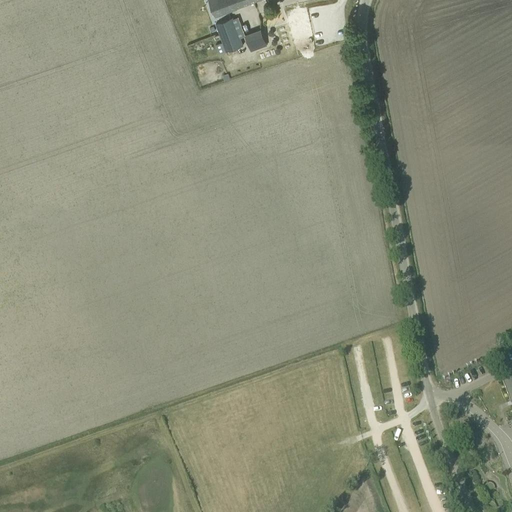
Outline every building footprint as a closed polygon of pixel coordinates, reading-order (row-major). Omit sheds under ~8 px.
[(217,0),(222,14),(237,9),(236,8),(257,0),(217,0)] [(215,24),(226,52),(243,46),(232,18),(215,24)] [(186,39),(195,62),(218,54),(210,30),(186,39)] [(259,31),(246,36),(252,52),(265,47),(259,31)] [(511,378),(502,382),(511,408),(511,378)]
